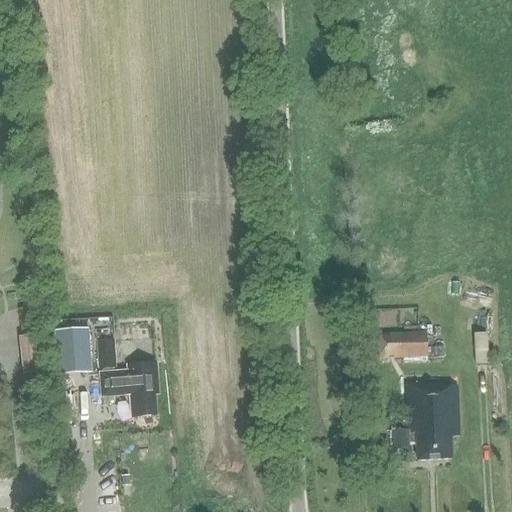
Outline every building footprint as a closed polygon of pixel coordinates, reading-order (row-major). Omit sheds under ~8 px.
[(91,374),(88,331),(54,333),(57,376),(91,374)] [(486,333),(474,333),(475,363),(487,362),(486,333)] [(21,337),(25,376),(52,373),(47,334),(21,337)] [(429,335),(379,337),(380,360),(429,358),(429,335)] [(114,343),(97,344),(99,371),(102,371),(102,375),(100,376),(101,399),(129,397),(131,412),(137,411),(137,419),(155,418),(153,397),(159,397),(156,366),(127,369),(127,374),(113,375),(112,370),(115,370),(114,343)] [(440,385),(406,386),(408,432),(393,433),(393,451),(409,451),(409,445),(417,445),(418,463),(451,462),(450,439),(460,439),(457,388),(441,388),(440,385)]
